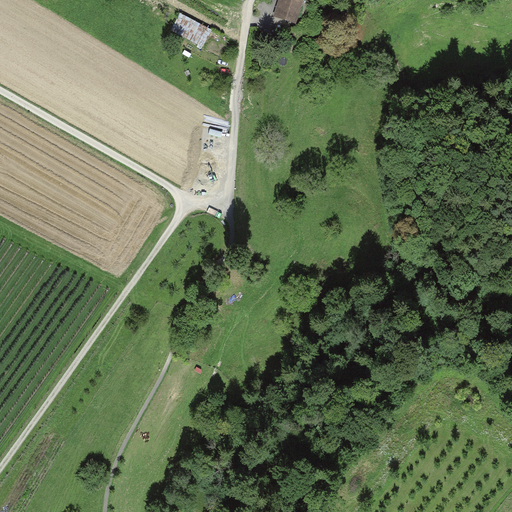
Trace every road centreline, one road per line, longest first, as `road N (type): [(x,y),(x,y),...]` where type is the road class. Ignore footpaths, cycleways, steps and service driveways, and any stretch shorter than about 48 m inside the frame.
road 1 (track): [(189,200),(0,469)]
road 2 (track): [(229,204),(189,200),(0,90)]
road 3 (track): [(229,204),(251,0)]
